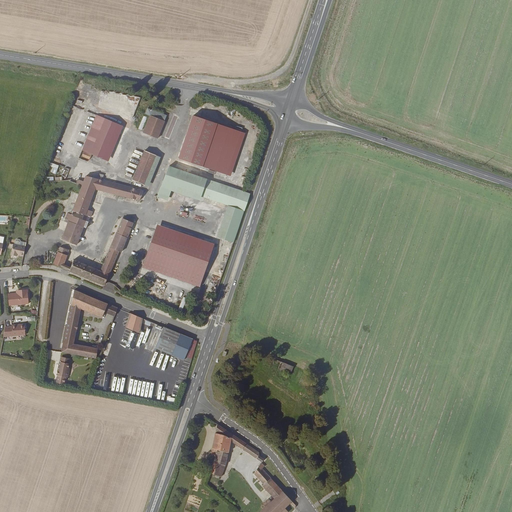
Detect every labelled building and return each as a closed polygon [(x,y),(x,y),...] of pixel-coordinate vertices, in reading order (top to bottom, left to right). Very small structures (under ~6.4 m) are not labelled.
[(163,121),(155,138),(158,139),(168,119),(147,109),(146,113),(149,114),(163,121)] [(155,138),(163,121),(149,114),(141,131),(148,135),(155,138)] [(116,122),(94,115),(82,151),(104,158),(116,122)] [(178,157),(228,175),(243,132),(193,115),(178,157)] [(104,158),(107,159),(119,123),(116,122),(104,158)] [(247,151),(254,153),(256,146),(249,144),(247,151)] [(131,179),(143,183),(153,153),(142,149),(131,179)] [(82,151),(80,157),(90,159),(91,154),(82,151)] [(147,185),(149,185),(159,156),(153,153),(143,183),(147,185)] [(242,167),(249,169),(253,156),(246,153),(242,167)] [(56,175),(59,165),(50,162),(47,172),(56,175)] [(228,205),(244,211),(250,193),(213,180),(197,175),(170,165),(168,164),(158,191),(168,195),(170,190),(172,185),(201,196),(228,205)] [(68,224),(63,240),(72,244),(75,245),(77,246),(84,228),(80,226),(82,220),(86,222),(87,220),(85,219),(86,216),(92,218),(95,211),(89,209),(93,193),(96,194),(98,189),(105,191),(139,200),(143,190),(103,180),(98,178),(86,176),(86,178),(84,181),(83,185),(76,204),(72,215),(70,221),(68,224)] [(172,185),(170,190),(199,200),(201,196),(172,185)] [(225,216),(241,221),(244,211),(228,205),(225,215),(225,216)] [(219,237),(234,242),(239,227),(241,221),(225,216),(219,237)] [(73,259),(69,270),(90,278),(106,284),(118,254),(119,254),(120,252),(122,252),(127,238),(133,222),(121,217),(118,224),(100,270),(73,259)] [(82,220),(80,226),(84,228),(87,229),(90,223),(86,222),(82,220)] [(214,244),(157,224),(142,267),(199,287),(214,244)] [(18,253),(25,254),(27,245),(16,243),(15,243),(13,253),(18,255),(18,253)] [(58,253),(54,264),(63,267),(68,256),(67,255),(69,251),(60,246),(59,249),(56,248),(54,251),(58,253)] [(29,303),(28,289),(18,290),(18,293),(17,293),(8,294),(9,305),(29,303)] [(104,301),(75,290),(70,314),(66,332),(63,344),(74,346),(82,308),(104,317),(106,312),(116,315),(119,307),(104,301)] [(178,309),(184,312),(190,300),(184,297),(178,309)] [(134,313),(130,327),(141,331),(143,317),(134,313)] [(26,335),(25,324),(19,325),(18,326),(17,325),(12,325),(13,336),(26,335)] [(187,357),(195,337),(165,325),(162,335),(157,346),(187,357)] [(74,346),(63,344),(61,353),(95,359),(96,359),(98,350),(74,346)] [(282,359),(279,366),(291,371),(294,365),(282,359)] [(69,364),(60,362),(59,362),(56,376),(58,376),(56,383),(64,385),(65,378),(67,378),(69,372),(68,372),(69,364)] [(260,451),(218,421),(210,452),(217,457),(227,459),(232,440),(257,457),(259,453),(260,451)] [(267,487),(275,496),(283,489),(262,465),(265,461),(262,459),(257,473),(267,485),(267,487)] [(275,496),(257,511),(277,511),(292,499),(283,489),(275,496)] [(292,499),(277,511),(285,511),(295,503),(292,499)]
